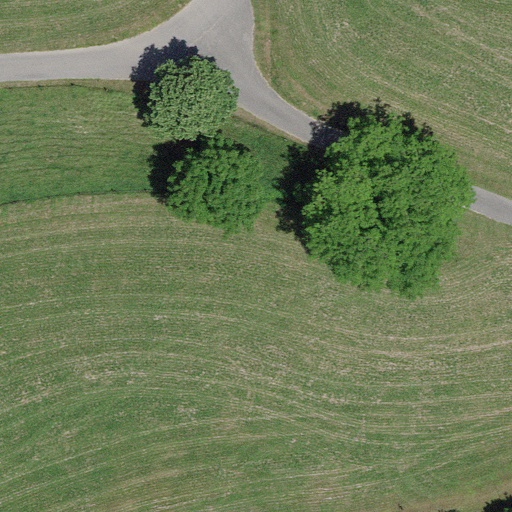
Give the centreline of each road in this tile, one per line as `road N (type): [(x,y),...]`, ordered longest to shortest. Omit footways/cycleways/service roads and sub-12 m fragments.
road 1 (track): [(511,213),(295,119),(227,31)]
road 2 (unclassified): [(241,0),(227,31),(174,52),(0,70)]
